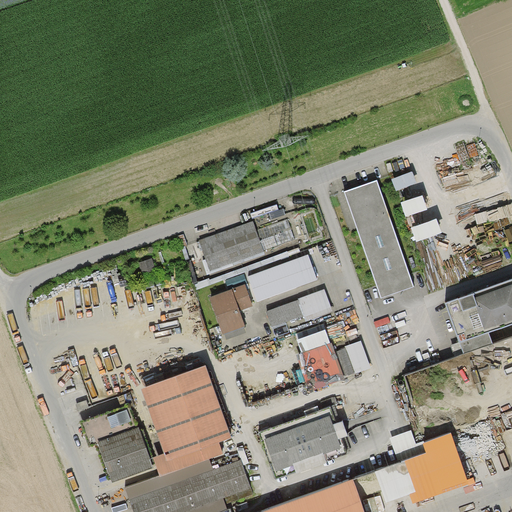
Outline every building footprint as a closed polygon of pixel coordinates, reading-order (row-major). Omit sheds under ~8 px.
[(414,171),(393,180),(398,192),(419,183),(414,171)] [(414,287),(377,182),(345,193),(382,299),(414,287)] [(255,230),(252,221),(197,240),(209,276),(266,256),(264,250),(296,240),(288,218),(255,230)] [(247,278),(256,304),(317,282),(308,256),(247,278)] [(142,275),(157,270),(153,258),(138,263),(142,275)] [(253,307),(245,284),(208,297),(222,336),(246,328),(240,311),(253,307)] [(511,328),(511,285),(446,308),(459,347),(511,328)] [(335,316),(325,289),(299,299),(300,301),(268,314),(277,338),(335,316)] [(326,332),(297,342),(302,354),(296,356),(309,393),(346,380),(333,343),(330,344),(326,332)] [(339,352),(348,376),(370,368),(361,341),(345,346),(347,349),(339,352)] [(230,439),(204,367),(140,391),(164,455),(154,459),(161,478),(207,460),(222,454),(218,443),(230,439)] [(80,384),(61,390),(64,400),(83,394),(80,384)] [(92,440),(138,429),(133,408),(129,409),(133,422),(111,428),(108,415),(87,420),(92,440)] [(128,409),(109,417),(113,428),(132,420),(128,409)] [(330,417),(265,442),(277,473),(341,449),(338,442),(349,438),(343,422),(333,426),(330,417)] [(151,467),(137,431),(98,445),(111,482),(151,467)] [(250,491),(239,461),(212,471),(207,460),(161,478),(127,490),(134,511),(215,511),(224,509),(222,501),(250,491)] [(376,471),(388,502),(418,491),(407,460),(376,471)] [(364,511),(353,480),(260,511),(364,511)]
